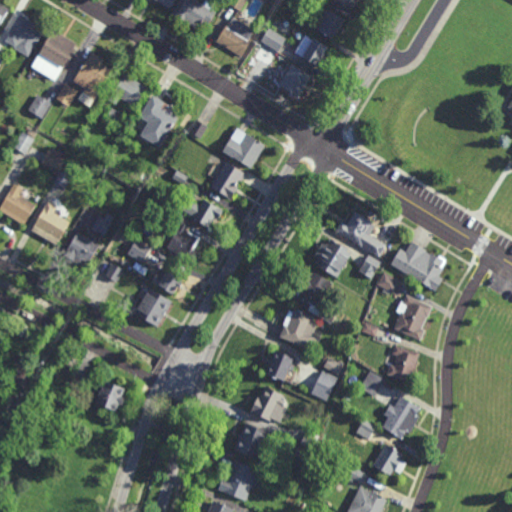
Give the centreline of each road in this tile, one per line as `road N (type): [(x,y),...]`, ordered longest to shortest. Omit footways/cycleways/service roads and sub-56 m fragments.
road 1 (residential): [(162,511),(214,344),(321,174),(323,148)]
road 2 (residential): [(323,148),(81,0)]
road 3 (residential): [(416,511),(446,428),(459,313),(492,253)]
road 4 (residential): [(323,148),(296,159),(177,357)]
road 5 (residential): [(204,371),(0,263)]
road 6 (residential): [(0,299),(195,403)]
road 7 (residential): [(511,264),(323,148)]
road 8 (residential): [(410,0),(323,148)]
road 9 (residential): [(161,385),(118,511)]
